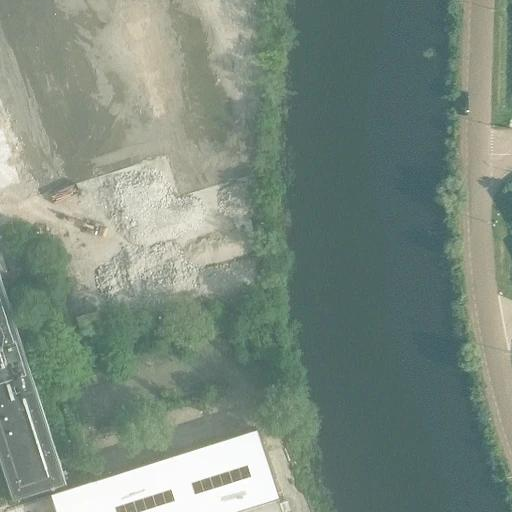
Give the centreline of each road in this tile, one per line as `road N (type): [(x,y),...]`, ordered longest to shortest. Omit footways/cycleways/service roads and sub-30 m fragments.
road 1 (unclassified): [(511,424),(480,276),(476,177)]
road 2 (unclassified): [(476,177),(481,0)]
